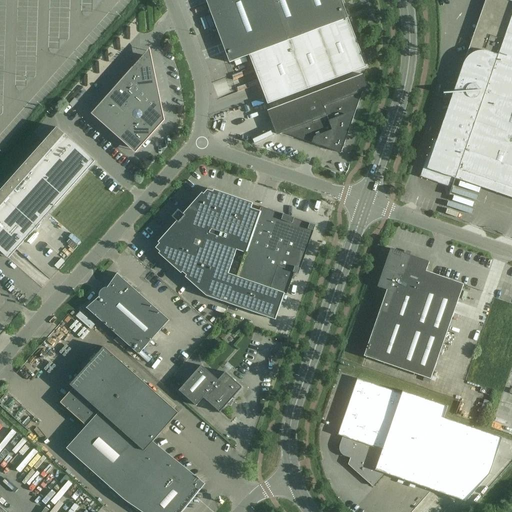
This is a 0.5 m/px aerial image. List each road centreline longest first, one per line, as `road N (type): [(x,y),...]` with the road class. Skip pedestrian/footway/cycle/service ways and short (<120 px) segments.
road 1 (unclassified): [(195,145),(0,363)]
road 2 (secondary): [(293,479),(290,419),(365,203)]
road 3 (secondary): [(365,203),(406,79),(405,0)]
road 4 (unclassified): [(365,203),(195,145)]
road 5 (unknown): [(123,511),(49,438),(42,378)]
road 6 (unclassified): [(511,255),(365,203)]
road 7 (unclassified): [(195,145),(199,77),(170,0)]
